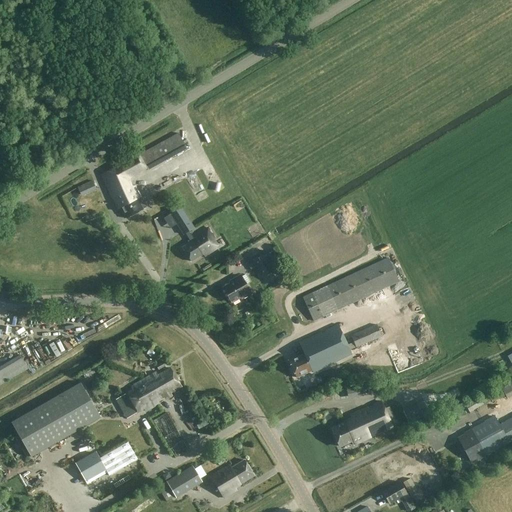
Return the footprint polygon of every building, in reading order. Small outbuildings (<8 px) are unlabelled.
[(129,177),(185,148),(179,135),(102,175),(113,199),(118,209),(120,208),(126,219),(143,210),(137,199),(140,197),(129,177)] [(157,175),(166,172),(163,165),(154,168),(157,175)] [(154,174),(142,181),(147,189),(159,181),(154,174)] [(73,193),(77,201),(92,193),(87,185),(73,193)] [(87,206),(99,201),(97,194),(84,199),(87,206)] [(178,211),(164,221),(168,226),(174,222),(178,229),(187,223),(178,211)] [(193,240),(182,248),(191,262),(203,254),(204,256),(216,249),(215,247),(217,246),(214,240),(215,240),(207,228),(192,238),(193,240)] [(261,277),(272,271),(282,265),(274,251),(263,256),(253,262),(261,277)] [(313,321),(398,282),(388,258),(302,298),(313,321)] [(241,298),(250,293),(240,276),(231,281),(232,283),(223,288),(231,302),(240,297),(241,298)] [(312,371),(313,373),(351,355),(349,350),(381,336),(386,334),(383,328),(379,330),(377,325),(351,336),(353,342),(347,345),(337,325),(299,343),(304,354),(288,361),(289,363),(288,363),(290,369),(291,368),(296,378),(312,371)] [(0,385),(28,369),(20,355),(0,366),(0,385)] [(158,370),(166,366),(163,362),(156,365),(158,370)] [(122,396),(125,401),(119,405),(127,418),(133,415),(143,409),(145,412),(158,404),(156,401),(164,397),(166,400),(171,396),(170,393),(181,387),(170,368),(157,376),(155,373),(131,387),(132,390),(122,396)] [(31,458),(100,418),(80,382),(11,422),(31,458)] [(444,383),(425,391),(428,397),(431,395),(435,403),(438,401),(441,406),(452,401),(444,383)] [(484,405),(490,402),(486,393),(480,396),(484,405)] [(479,397),(470,401),(465,404),(469,412),(482,405),(479,397)] [(353,445),(392,427),(381,402),(350,416),(351,419),(344,422),(344,423),(331,429),(339,447),(351,441),(353,445)] [(174,458),(188,450),(166,413),(152,421),(174,458)] [(485,416),(471,424),(483,445),(498,437),(503,446),(511,441),(511,417),(499,425),(494,417),(488,421),(485,416)] [(482,451),(472,431),(458,439),(471,462),(477,459),(478,460),(485,456),(482,451)] [(93,453),(75,464),(87,484),(107,473),(99,459),(97,460),(93,453)] [(235,488),(254,476),(244,460),(231,468),(229,465),(210,477),(223,498),(236,490),(235,488)] [(435,460),(429,462),(438,481),(443,478),(435,460)] [(166,482),(158,487),(166,501),(174,496),(175,498),(202,482),(200,479),(206,476),(199,465),(194,469),(192,466),(166,482)] [(389,504),(406,494),(399,482),(382,492),(389,504)]
